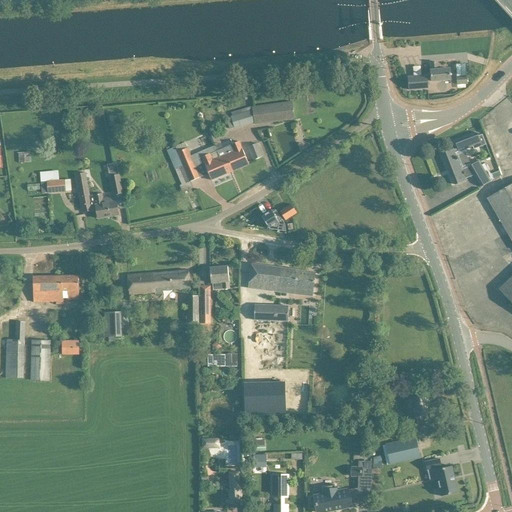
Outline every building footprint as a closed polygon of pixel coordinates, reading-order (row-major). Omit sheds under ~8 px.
[(336,53),(337,62),(349,61),(348,52),(336,53)] [(431,70),(430,70),(431,81),(451,80),(450,69),(438,70),(437,62),(431,63),(431,70)] [(408,77),(409,90),(428,88),(427,76),(408,77)] [(457,77),(457,85),(467,84),(467,76),(457,77)] [(226,118),(229,128),(233,127),(234,129),(254,122),(255,124),(295,118),(292,102),(252,107),(251,106),(231,112),(232,116),(226,118)] [(469,166),(461,169),(457,160),(458,159),(457,157),(456,157),(455,153),(458,151),(459,152),(472,146),(474,149),(486,144),(482,134),(478,136),(477,133),(455,141),(457,148),(454,150),(453,149),(443,153),(456,185),(466,181),(465,179),(474,175),(481,187),(491,182),(490,181),(493,179),(501,175),(500,171),(491,174),(484,163),(481,165),(479,161),(469,166)] [(223,149),(217,151),(223,166),(229,163),(233,171),(249,164),(245,155),(239,141),(232,144),(232,145),(223,149)] [(179,167),(174,168),(181,184),(181,185),(190,181),(199,177),(209,174),(211,180),(233,171),(229,163),(223,166),(217,151),(216,151),(210,154),(209,154),(192,161),(190,156),(187,148),(184,142),(175,146),(178,152),(180,157),(175,159),(179,167)] [(249,147),(254,160),(262,157),(257,143),(249,147)] [(30,152),(19,152),(19,162),(30,162),(30,152)] [(76,174),(81,202),(83,212),(96,209),(98,219),(119,215),(116,201),(104,203),(102,193),(90,196),(85,172),(76,174)] [(110,176),(114,195),(123,193),(119,174),(110,176)] [(40,182),(41,193),(48,193),(48,194),(65,192),(64,180),(40,182)] [(510,300),(511,301),(511,300),(511,185),(488,199),(511,240),(511,276),(509,279),(510,280),(504,286),(503,290),(506,293),(503,295),(505,296),(506,295),(510,299),(510,300)] [(297,213),(291,204),(280,212),(285,220),(297,213)] [(272,210),(262,216),(268,226),(267,227),(268,228),(269,228),(269,229),(278,230),(279,222),(282,220),(276,210),(275,210),(275,211),(273,212),(272,210)] [(248,288),(313,296),(316,272),(251,264),(248,288)] [(210,268),(211,278),(211,283),(222,282),(223,289),(230,289),(229,281),(228,266),(210,268)] [(190,288),(188,270),(128,276),(129,294),(171,290),(190,288)] [(33,276),(33,286),(33,302),(63,301),(63,299),(79,299),(78,276),(33,276)] [(188,314),(199,314),(199,295),(188,295),(188,314)] [(200,297),(200,330),(210,330),(210,297),(200,297)] [(254,304),(253,321),(254,321),(287,323),(288,306),(254,304)] [(240,307),(231,307),(231,319),(240,319),(240,307)] [(122,312),(107,311),(107,337),(122,337),(122,312)] [(6,378),(23,378),(24,340),(23,340),(24,322),(16,322),(15,340),(7,339),(6,378)] [(31,380),(49,381),(50,341),(32,340),(31,380)] [(62,341),(62,354),(79,354),(79,341),(62,341)] [(216,342),(212,345),(217,350),(221,347),(216,342)] [(307,360),(315,360),(314,346),(305,346),(307,360)] [(237,354),(208,354),(208,367),(237,366),(237,354)] [(284,382),(245,383),(246,415),(285,414),(284,382)] [(411,398),(416,417),(417,425),(430,422),(428,414),(432,413),(428,394),(411,398)] [(202,448),(220,448),(219,438),(202,438),(202,448)] [(386,445),(390,464),(420,457),(415,438),(386,445)] [(253,455),(253,467),(266,467),(266,455),(253,455)] [(458,492),(452,466),(441,468),(441,467),(440,459),(425,462),(427,470),(435,468),(441,496),(458,492)] [(358,476),(358,488),(372,488),(372,461),(358,461),(358,467),(362,468),(362,476),(358,476)] [(229,475),(230,493),(242,492),(241,474),(229,475)] [(279,474),(271,474),(271,498),(278,498),(278,504),(274,504),(274,511),(276,511),(275,511),(288,511),(289,504),(288,504),(288,498),(289,498),(289,474),(281,474),(281,478),(279,478),(279,474)] [(315,496),(317,511),(321,511),(343,508),(343,505),(350,504),(348,490),(336,492),(335,484),(323,487),(325,494),(315,496)]
